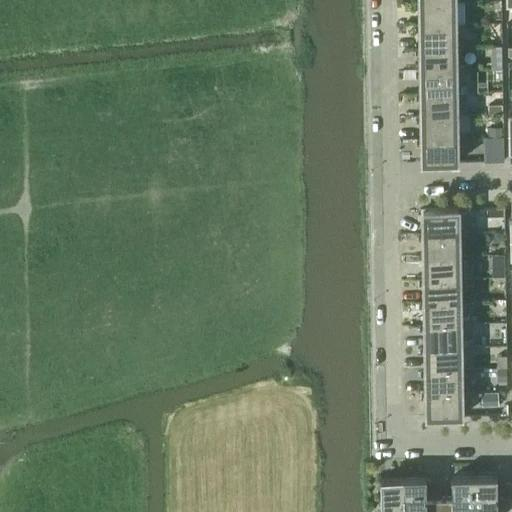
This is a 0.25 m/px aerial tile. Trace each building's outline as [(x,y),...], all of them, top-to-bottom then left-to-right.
[(455,23),(455,0),(419,1),(419,23),(455,23)] [(456,46),(455,23),(419,23),(420,46),(456,46)] [(492,68),(503,68),(503,45),(492,45),(492,68)] [(456,69),(456,46),(420,46),(420,69),(456,69)] [(456,91),(456,69),(420,69),(420,92),(456,91)] [(457,114),(456,91),(420,92),(421,115),(457,114)] [(502,104),(488,104),(488,113),(502,113),(502,104)] [(457,137),(457,114),(421,115),(421,138),(457,137)] [(489,126),(489,135),(502,135),(502,126),(489,126)] [(503,136),(484,137),(484,160),(503,160),(503,136)] [(457,161),(457,137),(421,138),(421,161),(457,161)] [(422,208),(423,232),(459,231),(458,207),(422,208)] [(459,254),(459,231),(423,232),(423,254),(459,254)] [(499,241),(504,241),(504,231),(495,231),(495,236),(499,241)] [(493,253),(493,276),(505,276),(505,253),(493,253)] [(460,277),(459,254),(423,254),(424,277),(460,277)] [(424,277),(424,300),(460,299),(460,277),(424,277)] [(424,323),(460,322),(460,299),(424,300),(424,323)] [(461,345),(460,322),(424,323),(425,346),(461,345)] [(461,368),(461,345),(425,346),(425,368),(461,368)] [(507,354),(498,354),(498,367),(507,367),(507,354)] [(426,391),(461,391),(461,368),(425,368),(426,391)] [(502,388),(471,389),(472,409),(485,409),(485,402),(502,401),(502,388)] [(462,414),(461,391),(426,391),(426,415),(462,414)] [(497,474),(474,475),(474,511),(509,511),(510,496),(497,496),(497,474)] [(438,511),(439,497),(426,497),(425,475),(403,476),(403,511),(438,511)] [(451,497),(439,497),(438,511),(474,511),(474,475),(451,475),(451,497)] [(403,511),(403,476),(380,476),(380,511),(403,511)]
